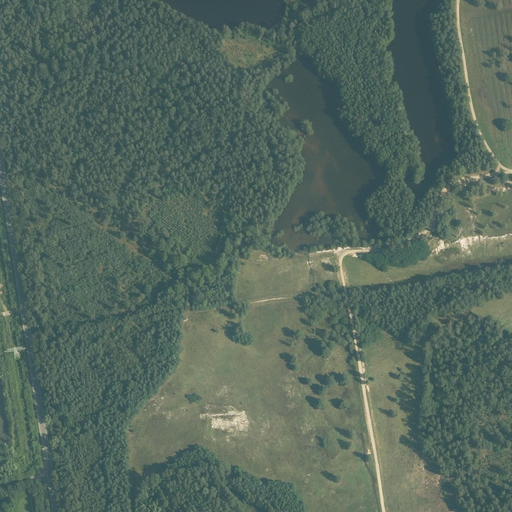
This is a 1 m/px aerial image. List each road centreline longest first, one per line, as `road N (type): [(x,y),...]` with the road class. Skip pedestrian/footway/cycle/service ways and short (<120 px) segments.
road 1 (track): [(384,511),(340,258),(406,244),(428,230),(451,183),(503,172)]
road 2 (tertiary): [(56,511),(0,170)]
road 3 (track): [(503,172),(475,121),(457,0)]
